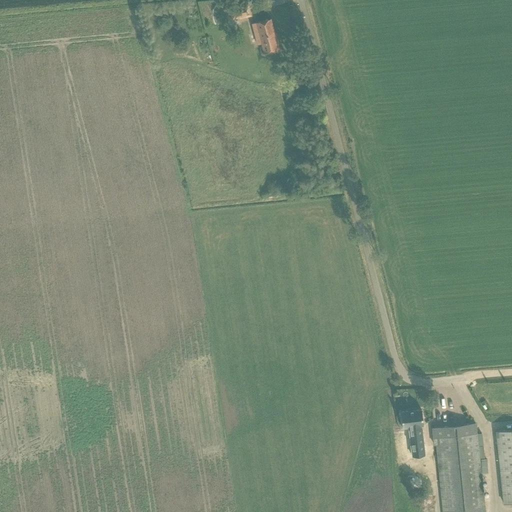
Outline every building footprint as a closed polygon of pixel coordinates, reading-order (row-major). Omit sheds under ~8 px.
[(253,10),(250,0),(242,0),(240,1),(239,0),(237,0),(229,2),(231,9),(233,9),(234,13),(242,11),(242,13),(253,10)] [(271,18),(252,23),(257,44),(261,43),(263,53),(280,49),(276,33),(275,33),(271,18)] [(400,412),(401,422),(402,428),(410,428),(411,437),(409,438),(411,449),(423,448),(421,436),(419,436),(418,427),(423,426),(421,410),(400,412)] [(485,511),(475,424),(431,429),(433,445),(437,445),(444,511),(485,511)] [(511,429),(496,431),(505,504),(511,502),(511,429)] [(422,473),(421,465),(411,466),(412,474),(422,473)] [(421,496),(423,509),(432,508),(431,503),(433,503),(432,495),(421,496)]
